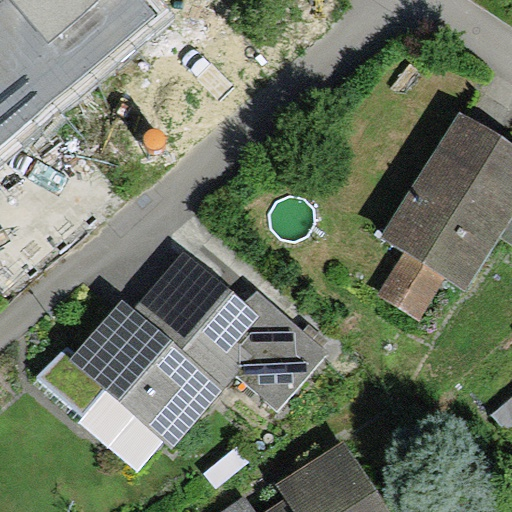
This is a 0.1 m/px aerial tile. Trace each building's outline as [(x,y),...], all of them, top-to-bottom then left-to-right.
[(160,0),(0,0),(0,154),(170,12),(160,0)] [(466,306),(511,226),(511,167),(456,135),(384,259),(466,306)] [(238,318),(182,269),(145,311),(269,419),(319,361),(252,302),(238,318)] [(60,356),(37,382),(80,418),(95,400),(168,462),(218,403),(122,322),(79,372),(60,356)] [(511,403),(489,423),(511,449),(511,403)] [(373,511),(344,462),(274,502),(280,511),(373,511)]
